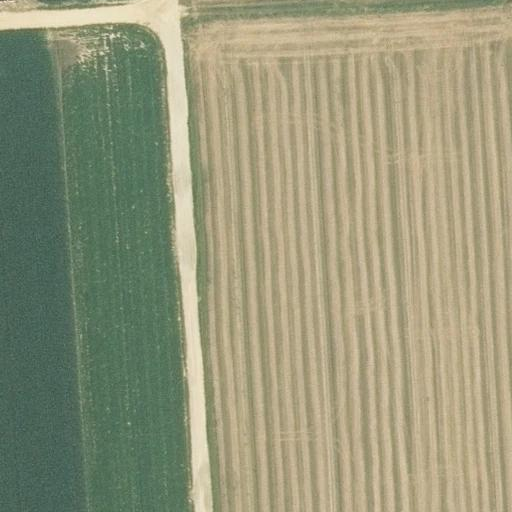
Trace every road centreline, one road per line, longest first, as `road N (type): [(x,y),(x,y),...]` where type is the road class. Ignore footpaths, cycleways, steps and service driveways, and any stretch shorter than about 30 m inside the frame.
road 1 (track): [(203,511),(172,12)]
road 2 (track): [(385,0),(172,12)]
road 3 (track): [(172,12),(0,24)]
